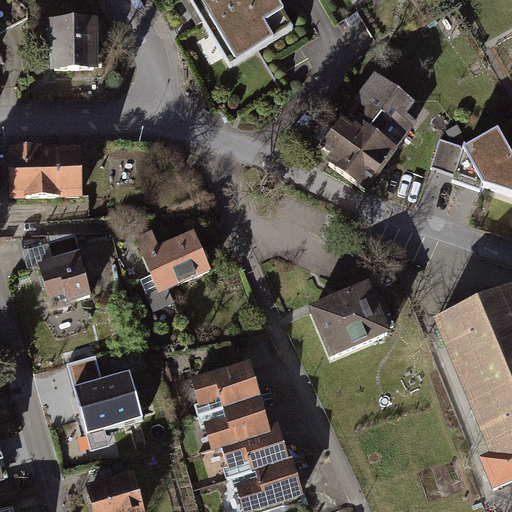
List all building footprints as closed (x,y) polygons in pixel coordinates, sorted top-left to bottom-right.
[(262,0),(178,0),(225,76),(286,38),(262,0)] [(90,34),(42,36),(44,88),(92,86),(90,34)] [(417,113),(370,80),(337,123),(392,157),(417,113)] [(392,157),(337,123),(317,153),(345,173),(341,182),(366,194),(392,157)] [(471,148),(458,126),(445,131),(433,169),(457,176),(454,183),(511,204),(511,147),(502,131),(471,148)] [(87,153),(0,155),(0,207),(88,206),(87,153)] [(196,234),(134,250),(148,301),(210,285),(196,234)] [(81,261),(36,274),(52,328),(97,315),(81,261)] [(361,289),(307,315),(329,362),(384,336),(361,289)] [(511,293),(429,328),(485,462),(475,466),(488,499),(511,488),(511,293)] [(252,363),(193,379),(200,405),(196,407),(199,418),(263,400),(252,363)] [(130,381),(68,398),(81,449),(143,432),(130,381)] [(270,428),(263,400),(199,418),(202,429),(206,428),(213,453),(273,436),(270,428)] [(281,425),(270,428),(273,436),(213,453),(210,454),(215,471),(224,468),(228,482),(231,481),(292,463),(281,425)] [(295,463),(292,463),(231,481),(235,493),(239,492),(244,511),(257,511),(305,499),(295,463)] [(157,511),(148,475),(86,491),(91,511),(157,511)]
